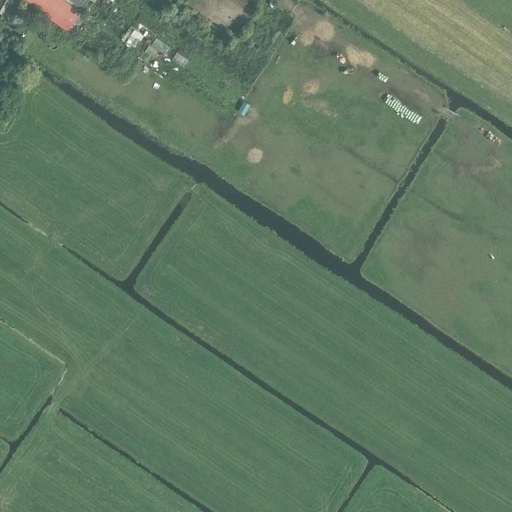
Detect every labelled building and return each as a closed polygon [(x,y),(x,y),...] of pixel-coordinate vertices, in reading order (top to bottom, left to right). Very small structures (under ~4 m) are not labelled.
[(9,1),(8,0),(2,0),(0,4),(0,9),(3,11),(6,12),(12,22),(23,22),(29,12),(23,2),(11,2),(9,1)] [(28,0),(69,27),(80,11),(67,2),(68,0),(28,0)] [(136,45),(148,26),(135,18),(124,38),(136,45)] [(150,42),(146,49),(155,55),(159,48),(150,42)] [(0,112),(0,125),(5,128),(15,110),(5,104),(0,112)]
